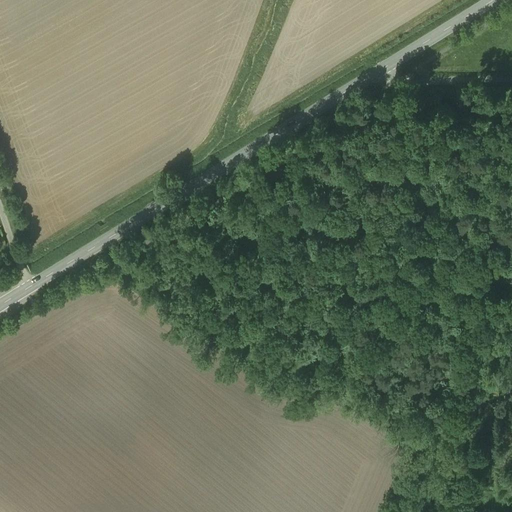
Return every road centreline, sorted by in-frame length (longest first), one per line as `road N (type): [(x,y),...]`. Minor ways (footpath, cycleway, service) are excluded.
road 1 (tertiary): [(27,284),(377,72)]
road 2 (tertiary): [(377,72),(494,0)]
road 3 (unclassified): [(377,72),(397,80),(511,79)]
